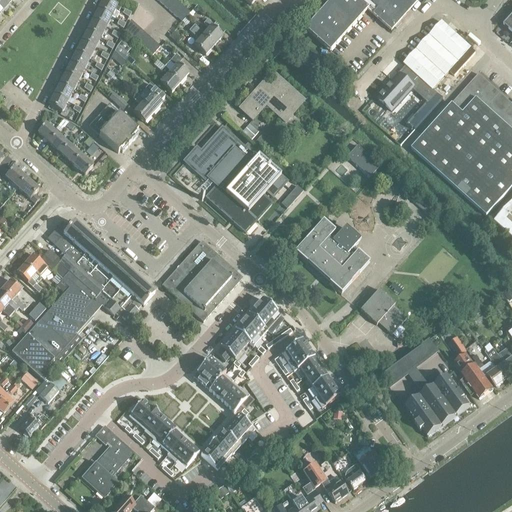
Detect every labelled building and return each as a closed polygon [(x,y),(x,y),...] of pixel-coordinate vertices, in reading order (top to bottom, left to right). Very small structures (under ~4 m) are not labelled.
[(10,0),(0,0),(0,6),(4,10),(12,1),(10,0)] [(117,6),(106,0),(103,0),(99,10),(112,17),(115,10),(118,12),(121,8),(117,6)] [(175,0),(168,0),(163,6),(168,10),(176,1),(175,0)] [(331,0),(305,30),(329,52),(367,10),(391,32),(418,1),(416,0),(331,0)] [(176,1),(168,10),(173,14),(181,5),(176,1)] [(181,5),(173,14),(177,19),(186,9),(181,5)] [(186,9),(177,19),(182,23),(186,18),(190,14),(186,9)] [(112,17),(99,10),(93,21),(106,27),(112,17)] [(123,14),(129,19),(131,14),(125,10),(123,14)] [(125,32),(129,36),(138,26),(131,20),(125,32)] [(209,30),(205,35),(203,36),(214,46),(223,37),(212,27),(214,26),(207,20),(203,25),(209,30)] [(106,27),(93,21),(88,31),(101,38),(106,27)] [(117,25),(123,29),(126,25),(119,21),(117,25)] [(443,23),(404,65),(412,72),(418,77),(433,91),(471,49),(443,23)] [(138,26),(129,36),(133,40),(142,30),(138,26)] [(147,35),(142,30),(133,40),(138,44),(147,35)] [(199,30),(198,32),(195,34),(201,39),(194,46),(205,56),(214,46),(203,36),(205,35),(199,30)] [(101,38),(88,31),(82,42),(95,49),(101,38)] [(112,36),(118,40),(120,35),(114,32),(112,36)] [(147,35),(138,44),(143,48),(152,39),(147,35)] [(473,46),(476,41),(466,35),(463,40),(473,46)] [(152,39),(143,48),(148,52),(156,43),(152,39)] [(95,49),(82,42),(77,53),(90,59),(95,49)] [(106,46),(112,51),(115,46),(108,42),(106,46)] [(137,63),(131,58),(127,54),(131,50),(122,42),(118,47),(118,46),(115,52),(127,63),(133,68),(137,63)] [(156,43),(148,52),(152,56),(161,47),(156,43)] [(127,63),(115,52),(112,58),(122,68),(127,63)] [(90,59),(77,53),(71,63),(84,70),(90,59)] [(100,57),(107,61),(109,57),(103,53),(100,57)] [(177,55),(174,58),(170,62),(176,67),(171,72),(169,74),(180,84),(189,74),(179,65),(183,60),(177,55)] [(84,70),(71,63),(66,74),(79,81),(84,70)] [(171,72),(161,63),(157,68),(163,73),(156,80),(172,94),(180,84),(169,74),(171,72)] [(95,68),(101,72),(104,67),(97,64),(95,68)] [(411,84),(418,77),(412,72),(405,79),(401,75),(378,100),(392,112),(414,87),(411,84)] [(79,81),(66,74),(60,85),(73,92),(79,81)] [(89,78),(96,83),(98,78),(91,74),(89,78)] [(511,190),(511,104),(479,75),(412,150),(493,224),(495,221),(493,219),(494,218),(490,215),(511,190)] [(241,109),(253,120),(266,105),(285,122),(304,101),(279,80),(265,97),(257,90),(241,109)] [(73,92),(60,85),(55,96),(68,102),(73,92)] [(90,93),(93,88),(86,85),(84,89),(90,93)] [(139,97),(137,99),(154,114),(162,105),(161,104),(165,99),(151,87),(149,85),(147,87),(144,91),(139,97)] [(128,106),(114,94),(110,99),(123,111),(128,106)] [(68,102),(55,96),(49,107),(62,113),(65,107),(69,109),(71,104),(68,102)] [(85,104),(87,99),(80,96),(78,100),(85,104)] [(141,106),(134,113),(145,123),(154,114),(137,99),(135,101),(141,106)] [(89,127),(119,153),(121,151),(123,153),(139,135),(137,133),(139,131),(134,127),(134,123),(130,124),(109,105),(89,127)] [(73,110),(79,115),(82,110),(75,106),(73,110)] [(415,132),(432,113),(427,110),(419,119),(411,128),(415,132)] [(46,125),(46,126),(38,134),(50,145),(58,136),(46,125)] [(255,135),(258,131),(250,125),(247,129),(255,135)] [(275,195),(286,183),(280,178),(281,177),(247,148),(245,151),(222,131),(223,130),(212,142),(210,144),(207,147),(206,146),(205,147),(206,148),(205,150),(201,154),(197,151),(198,150),(197,149),(185,163),(185,164),(186,163),(186,164),(205,180),(204,181),(205,181),(207,179),(217,188),(207,200),(208,199),(231,220),(231,221),(231,222),(233,219),(236,222),(234,224),(246,235),(246,234),(245,234),(254,224),(252,223),(254,220),(258,224),(259,224),(256,221),(270,205),(271,206),(262,198),(267,192),(273,198),(274,198),(273,197),(275,195)] [(399,143),(402,146),(408,140),(403,135),(399,140),(400,141),(399,143)] [(58,136),(50,145),(62,155),(70,147),(58,136)] [(70,147),(62,155),(73,166),(81,157),(70,147)] [(347,158),(370,178),(380,167),(357,147),(347,158)] [(93,168),(81,157),(73,166),(85,176),(93,168)] [(14,169),(9,174),(4,170),(1,174),(18,189),(26,180),(14,169)] [(39,191),(26,180),(18,189),(35,205),(39,200),(34,196),(39,191)] [(281,205),(287,210),(303,193),(297,187),(281,205)] [(511,205),(495,224),(511,239),(511,205)] [(346,230),(340,236),(335,232),(323,221),(294,253),(306,264),(307,263),(330,284),(329,284),(341,295),(370,263),(358,252),(354,248),(360,242),(346,230)] [(62,223),(47,240),(54,247),(69,229),(62,223)] [(96,244),(74,224),(54,247),(65,256),(59,264),(69,273),(96,244)] [(162,287),(189,311),(203,324),(243,279),(202,242),(162,287)] [(123,268),(96,244),(69,273),(97,297),(123,268)] [(49,252),(44,257),(53,265),(57,259),(49,252)] [(33,256),(25,265),(36,275),(41,279),(49,271),(51,273),(55,267),(53,265),(44,257),(40,262),(33,256)] [(69,289),(11,354),(44,383),(52,374),(53,375),(83,341),(76,335),(91,319),(83,312),(96,297),(97,297),(69,273),(59,264),(51,273),(56,277),(61,282),(66,286),(69,289)] [(36,275),(25,265),(17,274),(39,293),(42,290),(35,284),(36,284),(31,280),(36,275)] [(123,268),(97,297),(94,300),(104,309),(134,277),(123,268)] [(134,277),(104,309),(113,317),(143,285),(134,277)] [(10,281),(1,292),(23,312),(26,308),(19,303),(20,302),(15,298),(21,291),(10,281)] [(61,282),(56,287),(61,292),(64,288),(66,286),(61,282)] [(143,285),(113,317),(114,318),(116,316),(119,319),(121,317),(128,324),(139,312),(137,311),(142,306),(144,307),(154,295),(143,285)] [(361,312),(369,320),(376,326),(380,323),(388,330),(386,332),(391,336),(407,319),(393,308),(395,306),(379,291),(361,312)] [(8,306),(11,302),(16,306),(15,306),(19,309),(22,312),(23,312),(1,292),(0,292),(0,309),(3,312),(8,306)] [(262,302),(249,317),(267,333),(280,317),(262,302)] [(35,323),(45,310),(39,305),(28,317),(35,323)] [(15,312),(8,306),(3,312),(9,318),(15,312)] [(249,317),(235,333),(249,344),(253,348),(267,333),(249,317)] [(21,329),(26,333),(33,325),(28,321),(21,329)] [(235,333),(228,341),(241,352),(249,344),(235,333)] [(475,367),(472,363),(467,355),(467,356),(465,354),(467,352),(458,339),(449,345),(460,360),(456,362),(457,363),(454,365),(459,372),(464,375),(466,378),(465,380),(480,400),(493,390),(486,380),(480,372),(476,366),(475,367)] [(228,341),(221,349),(222,350),(226,354),(230,357),(234,361),(241,352),(228,341)] [(422,346),(431,358),(437,353),(439,355),(439,354),(429,341),(422,346)] [(302,342),(282,356),(294,373),(299,370),(314,359),(302,342)] [(422,346),(415,351),(424,363),(431,358),(422,346)] [(260,348),(257,352),(262,356),(265,353),(260,348)] [(511,376),(511,372),(499,355),(498,356),(493,350),(488,354),(487,352),(485,353),(492,363),(498,371),(499,370),(507,380),(511,376)] [(511,356),(507,350),(499,355),(511,372),(511,356)] [(408,357),(417,368),(424,363),(415,351),(408,357)] [(224,357),(221,360),(225,363),(230,357),(226,354),(224,357)] [(401,362),(410,373),(417,368),(408,357),(401,362)] [(314,359),(299,370),(305,379),(320,369),(314,359)] [(209,361),(194,379),(209,393),(221,379),(225,375),(209,361)] [(394,367),(403,378),(410,373),(401,362),(394,367)] [(492,363),(480,372),(486,380),(489,377),(497,388),(506,381),(498,371),(492,363)] [(387,372),(396,383),(403,378),(394,367),(387,372)] [(320,369),(305,379),(312,389),(327,378),(320,369)] [(396,383),(387,372),(380,377),(390,390),(389,388),(396,383)] [(27,373),(21,380),(33,391),(39,384),(27,373)] [(48,405),(59,393),(67,384),(55,373),(47,382),(50,385),(40,397),(42,400),(48,405)] [(447,377),(449,380),(436,390),(434,387),(433,388),(434,389),(431,392),(427,388),(422,392),(425,396),(421,399),(420,397),(419,398),(421,401),(408,411),(406,408),(405,408),(428,438),(470,407),(448,377),(447,377)] [(0,384),(3,388),(9,382),(5,378),(0,383),(0,384)] [(327,378),(312,389),(319,398),(333,388),(327,378)] [(221,379),(209,393),(217,400),(229,386),(221,379)] [(12,396),(17,390),(13,386),(8,392),(12,396)] [(229,386),(217,400),(226,407),(237,394),(237,393),(229,386)] [(333,388),(319,398),(325,407),(340,397),(333,388)] [(237,394),(226,407),(234,414),(245,401),(237,394)] [(5,396),(0,400),(0,412),(3,415),(14,404),(5,396)] [(143,403),(131,416),(139,423),(151,410),(143,403)] [(151,410),(139,423),(147,430),(159,417),(160,416),(152,409),(151,410)] [(20,431),(30,439),(39,429),(42,431),(46,426),(34,416),(20,431)] [(237,416),(230,425),(243,437),(251,428),(237,416)] [(159,417),(147,430),(156,437),(167,424),(159,417)] [(167,424),(156,437),(164,445),(174,433),(176,431),(167,424)] [(230,425),(223,433),(236,445),(243,437),(230,425)] [(104,429),(95,439),(108,450),(81,480),(104,501),(118,484),(112,478),(134,454),(104,429)] [(164,445),(162,446),(170,454),(182,441),(174,433),(164,445)] [(223,433),(215,441),(229,453),(236,445),(223,433)] [(182,441),(170,454),(179,461),(179,460),(190,448),(182,441)] [(215,441),(208,449),(209,449),(222,461),(229,453),(215,441)] [(190,448),(179,460),(187,467),(198,455),(190,448)] [(209,449),(201,458),(215,469),(222,461),(209,449)] [(378,462),(375,458),(375,457),(372,454),(369,450),(363,449),(353,456),(356,459),(358,462),(359,464),(370,479),(380,472),(377,467),(380,465),(378,462)] [(330,486),(328,484),(338,477),(328,462),(318,469),(315,465),(303,474),(314,490),(321,486),(335,505),(348,495),(340,483),(335,486),(334,484),(330,486)] [(353,492),(365,483),(359,474),(361,473),(356,466),(348,472),(347,474),(346,475),(345,477),(345,479),(345,480),(347,483),(353,492)] [(229,493),(238,487),(233,481),(225,487),(229,493)] [(146,497),(150,493),(145,489),(141,493),(146,497)] [(316,507),(322,503),(315,493),(308,497),(309,499),(304,503),(301,499),(292,506),(295,510),(291,511),(317,511),(319,511),(316,507)] [(155,506),(159,501),(153,496),(149,500),(155,506)] [(129,511),(132,509),(135,511),(137,511),(146,503),(141,498),(134,505),(125,497),(111,511),(129,511)] [(211,510),(217,506),(210,497),(199,505),(204,511),(209,511),(211,511),(211,510)] [(241,510),(242,511),(264,511),(256,499),(241,510)] [(146,503),(137,511),(151,511),(154,510),(146,503)]
